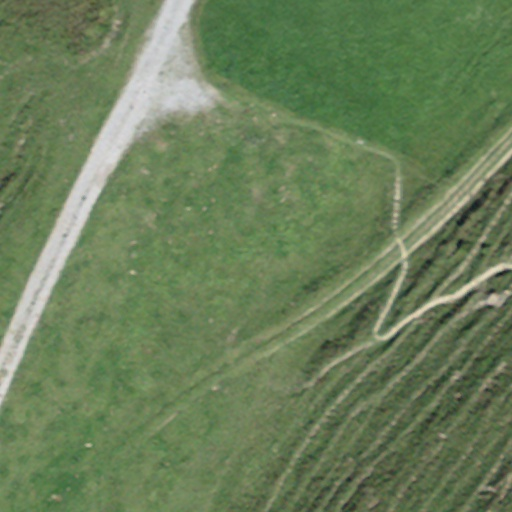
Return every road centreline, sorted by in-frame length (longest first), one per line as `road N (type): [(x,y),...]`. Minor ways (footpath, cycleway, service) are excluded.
road 1 (track): [(511,138),(433,214),(284,337),(159,421),(61,511)]
road 2 (track): [(136,90),(0,403)]
